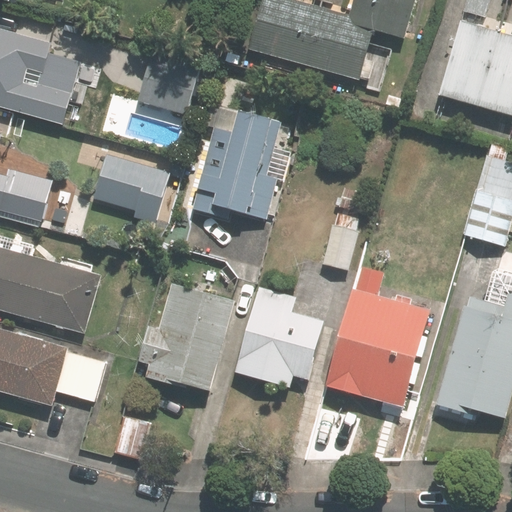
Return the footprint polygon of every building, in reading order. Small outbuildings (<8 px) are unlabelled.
[(0,0),(36,10),(38,0),(0,0)] [(350,0),(346,16),(287,0),(260,0),(246,51),(358,82),(373,31),(402,39),(412,0),(350,0)] [(484,0),(460,0),(458,11),(480,17),(484,0)] [(511,35),(457,20),(436,95),(511,116),(511,35)] [(0,108),(63,125),(71,96),(24,83),(28,69),(43,73),(51,44),(0,30),(0,108)] [(197,67),(148,54),(135,104),(184,117),(197,67)] [(203,127),(210,129),(189,211),(223,220),(226,209),(263,218),(273,178),(262,175),(276,123),(208,106),(203,127)] [(0,210),(40,221),(51,181),(8,169),(6,176),(0,174),(0,144),(3,132),(0,131),(0,210)] [(174,157),(108,140),(90,205),(157,223),(174,157)] [(511,210),(511,153),(484,146),(459,234),(502,246),(511,210)] [(361,195),(339,189),(334,207),(356,213),(361,195)] [(332,226),(329,225),(319,264),(345,270),(354,232),(352,231),(356,218),(335,214),(332,226)] [(0,310),(86,335),(102,279),(89,276),(93,266),(63,258),(60,266),(27,257),(29,250),(0,241),(0,310)] [(368,271),(334,391),(405,410),(433,313),(382,299),(388,277),(368,271)] [(233,306),(180,291),(167,336),(155,333),(146,364),(157,367),(153,381),(192,392),(193,389),(208,393),(233,306)] [(267,291),(243,375),(288,388),(292,376),(311,381),(327,326),(295,317),(300,300),(267,291)] [(467,301),(438,404),(480,415),(482,410),(510,418),(511,410),(511,296),(507,312),(467,301)] [(107,365),(0,334),(0,390),(57,406),(60,393),(97,403),(107,365)] [(342,422),(318,415),(307,452),(332,459),(342,422)] [(153,426),(127,420),(118,455),(143,462),(153,426)]
